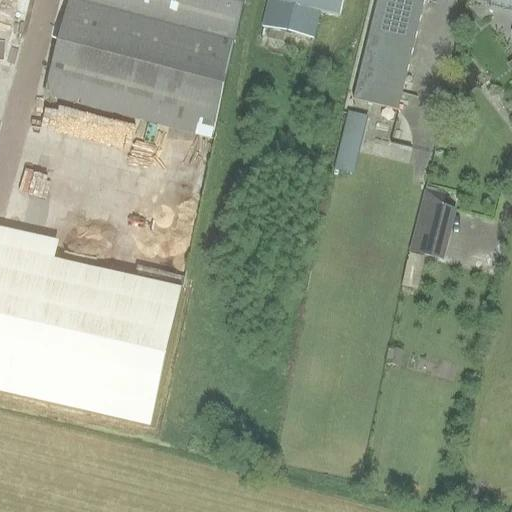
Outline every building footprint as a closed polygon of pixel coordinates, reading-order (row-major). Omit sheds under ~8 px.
[(71,0),(71,1),(236,44),(247,0),(71,0)] [(267,0),(271,1),(264,28),(313,40),(320,12),(340,17),(344,0),(267,0)] [(378,0),(354,102),(399,112),(426,0),(378,0)] [(47,93),(212,135),(236,44),(71,1),(47,93)] [(369,118),(348,113),(343,137),(363,142),(369,118)] [(360,153),(340,149),(335,172),(355,177),(360,153)] [(441,210),(445,197),(424,192),(421,205),(441,210)] [(0,394),(151,429),(182,292),(0,250),(0,394)]
